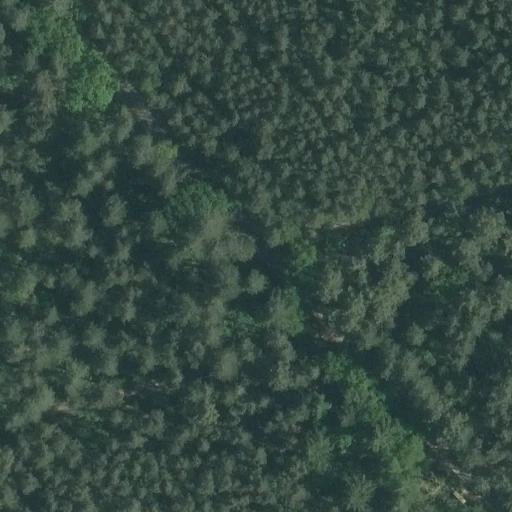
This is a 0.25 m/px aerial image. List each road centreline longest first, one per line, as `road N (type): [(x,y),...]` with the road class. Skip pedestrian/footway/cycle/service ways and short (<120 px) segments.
road 1 (unclassified): [(507,511),(331,328),(50,0)]
road 2 (track): [(331,328),(0,427)]
